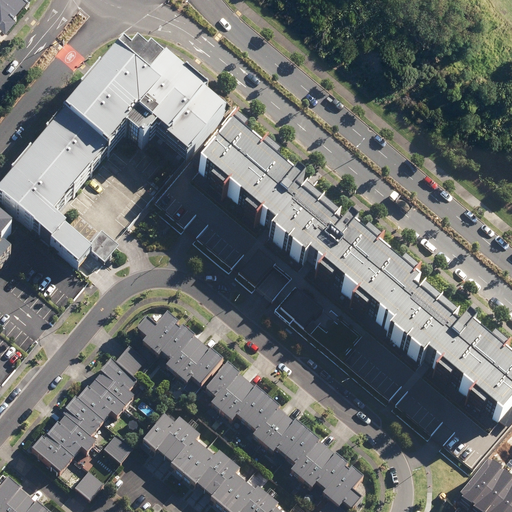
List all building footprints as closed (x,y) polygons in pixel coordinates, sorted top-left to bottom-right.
[(0,0),(0,24),(20,0),(0,0)] [(105,63),(0,188),(0,211),(27,236),(67,270),(86,248),(46,215),(112,137),(128,150),(142,134),(172,159),(213,111),(152,61),(145,69),(122,51),(108,66),(105,63)] [(511,407),(511,354),(239,127),(199,175),(498,425),(511,407)] [(0,211),(0,269),(27,236),(0,211)] [(345,511),(365,489),(152,312),(127,342),(330,511),(345,511)] [(127,350),(113,366),(130,381),(144,365),(127,350)] [(31,456),(59,479),(136,387),(109,364),(31,456)] [(283,511),(164,415),(137,448),(216,511),(283,511)] [(111,437),(99,452),(119,468),(131,454),(111,437)] [(493,461),(462,497),(473,507),(504,471),(493,461)] [(511,477),(504,471),(473,507),(479,511),(488,511),(511,484),(511,477)] [(87,475),(71,492),(87,506),(103,489),(87,475)] [(0,488),(0,511),(14,511),(26,498),(6,481),(0,488)] [(511,484),(488,511),(507,511),(511,506),(511,484)] [(14,511),(43,511),(26,498),(14,511)]
